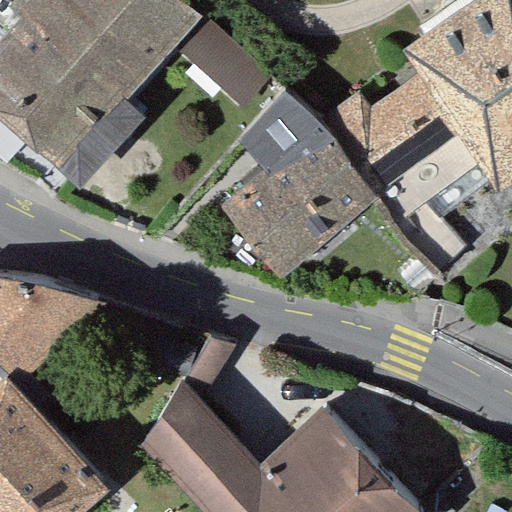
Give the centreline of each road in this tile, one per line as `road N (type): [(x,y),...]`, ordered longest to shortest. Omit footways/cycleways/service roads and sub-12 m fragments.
road 1 (tertiary): [(315,323),(138,274),(0,218)]
road 2 (tertiary): [(511,405),(315,323)]
road 3 (residential): [(511,353),(439,316),(380,309),(315,323)]
